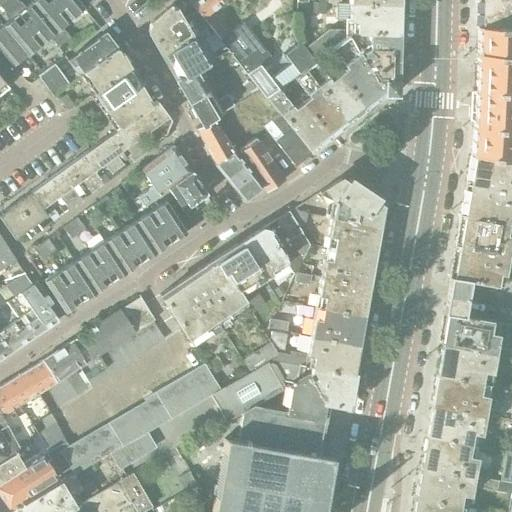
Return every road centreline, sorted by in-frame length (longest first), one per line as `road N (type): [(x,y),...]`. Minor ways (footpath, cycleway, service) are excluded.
road 1 (residential): [(240,220),(131,29),(105,0)]
road 2 (secondary): [(367,511),(406,287)]
road 3 (residential): [(240,220),(338,156),(426,175)]
road 4 (residential): [(71,327),(240,220)]
